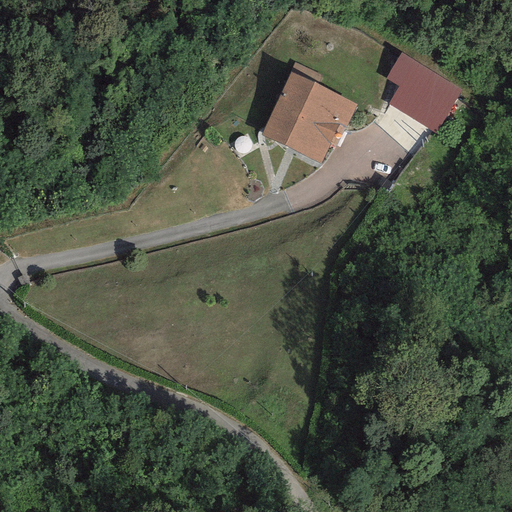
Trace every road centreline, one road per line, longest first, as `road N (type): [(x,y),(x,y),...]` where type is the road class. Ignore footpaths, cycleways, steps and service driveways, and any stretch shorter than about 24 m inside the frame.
road 1 (unknown): [(0,294),(242,232),(372,172)]
road 2 (residential): [(297,511),(176,397),(0,310)]
